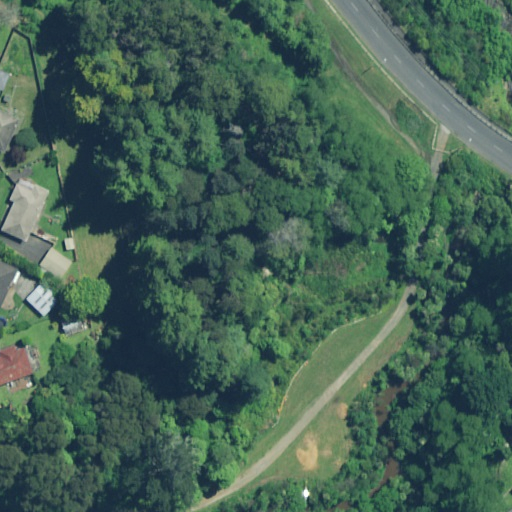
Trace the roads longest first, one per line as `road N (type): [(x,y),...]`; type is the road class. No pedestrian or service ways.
road 1 (tertiary): [(358,0),(426,80),(511,145)]
road 2 (track): [(194,0),(340,82)]
